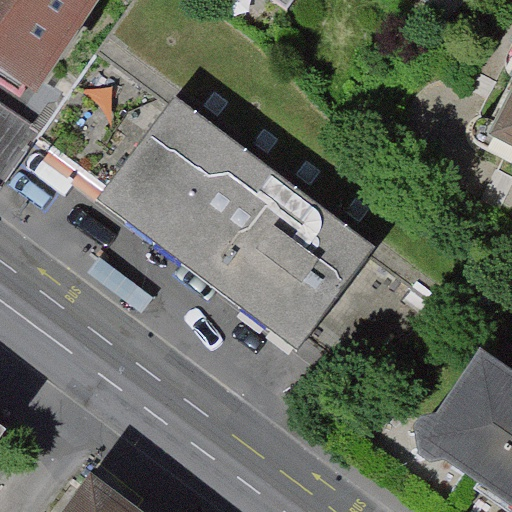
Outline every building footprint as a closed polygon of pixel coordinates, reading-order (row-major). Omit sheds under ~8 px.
[(105,0),(0,0),(0,59),(46,90),(105,0)] [(444,0),(277,0),(298,16),(310,0),(424,0),(435,10),(444,0)] [(105,60),(46,142),(117,194),(177,112),(105,60)] [(511,88),(494,125),(511,133),(511,88)] [(385,251),(182,105),(177,112),(117,194),(108,206),(312,353),(385,251)] [(46,142),(0,109),(0,187),(13,197),(46,142)] [(511,377),(476,353),(434,417),(419,419),(413,429),(416,452),(426,458),(439,454),(511,504),(511,377)] [(128,511),(95,488),(77,511),(128,511)]
